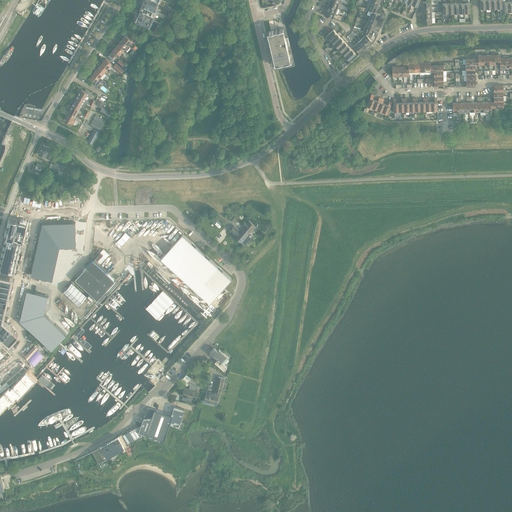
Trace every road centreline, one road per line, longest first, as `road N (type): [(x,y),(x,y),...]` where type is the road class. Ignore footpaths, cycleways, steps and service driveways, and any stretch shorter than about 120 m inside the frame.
road 1 (unclassified): [(13,475),(113,436),(227,320),(239,294),(238,270),(171,208),(90,209)]
road 2 (tertiary): [(100,170),(125,177),(221,171),(291,130)]
road 3 (residential): [(39,131),(123,0)]
road 4 (unclassified): [(61,316),(52,296),(85,258),(90,209)]
road 5 (unclassified): [(254,16),(277,110),(291,130)]
road 6 (tertiary): [(365,62),(403,35),(476,28)]
